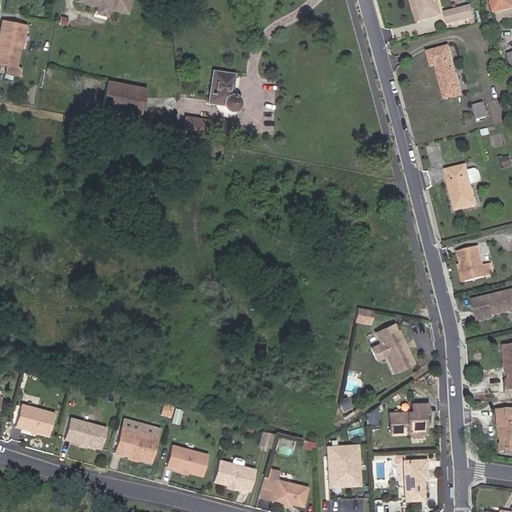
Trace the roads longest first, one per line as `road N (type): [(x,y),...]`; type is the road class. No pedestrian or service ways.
road 1 (residential): [(362,0),(448,329),(457,465)]
road 2 (residential): [(0,453),(227,511)]
